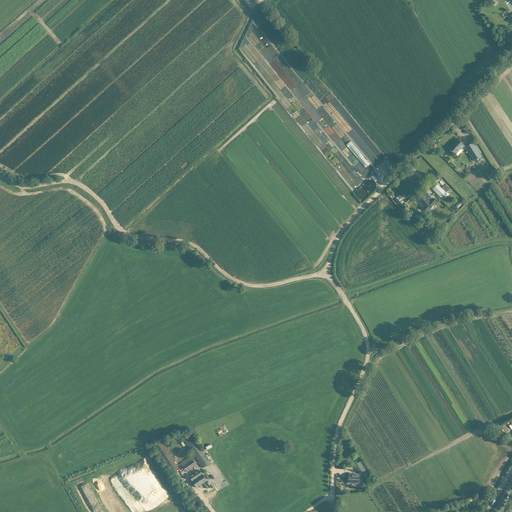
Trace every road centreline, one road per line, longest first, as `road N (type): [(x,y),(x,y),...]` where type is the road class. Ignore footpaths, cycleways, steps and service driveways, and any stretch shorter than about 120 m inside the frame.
road 1 (track): [(0,175),(20,187),(73,184),(125,234),(193,245),(240,283),(260,287),(332,272),(368,339),(333,470)]
road 2 (unclassified): [(389,186),(511,61)]
